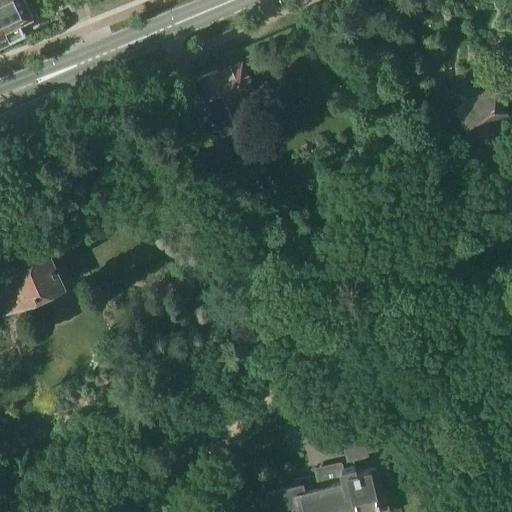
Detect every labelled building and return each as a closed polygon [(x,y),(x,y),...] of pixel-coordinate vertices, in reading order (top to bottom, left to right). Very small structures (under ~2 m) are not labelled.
[(0,0),(0,9),(19,0),(0,0)] [(26,0),(19,0),(0,9),(0,41),(24,30),(24,29),(31,26),(32,22),(29,16),(33,14),(26,0)] [(385,0),(391,11),(404,5),(401,0),(385,0)] [(221,125),(223,130),(246,120),(237,98),(243,95),(247,105),(260,100),(243,59),(218,70),(217,68),(196,76),(198,80),(197,81),(202,92),(203,91),(205,96),(207,95),(212,108),(208,110),(216,127),(221,125)] [(495,121),(507,113),(511,109),(511,91),(508,86),(495,95),(491,88),(458,110),(483,147),(503,134),(495,121)] [(217,135),(199,143),(220,190),(222,189),(222,188),(237,182),(217,137),(218,137),(217,135)] [(48,246),(33,253),(31,249),(21,253),(23,257),(8,264),(16,281),(0,288),(0,309),(1,311),(41,293),(46,303),(68,293),(64,284),(65,283),(64,280),(72,277),(58,244),(49,248),(48,246)] [(347,440),(350,456),(375,450),(371,434),(347,440)] [(301,511),(333,511),(357,506),(358,511),(381,511),(374,483),(380,481),(376,465),(357,469),(355,462),(321,471),(324,485),(303,490),(301,483),(270,490),(274,507),(299,501),(301,511)]
